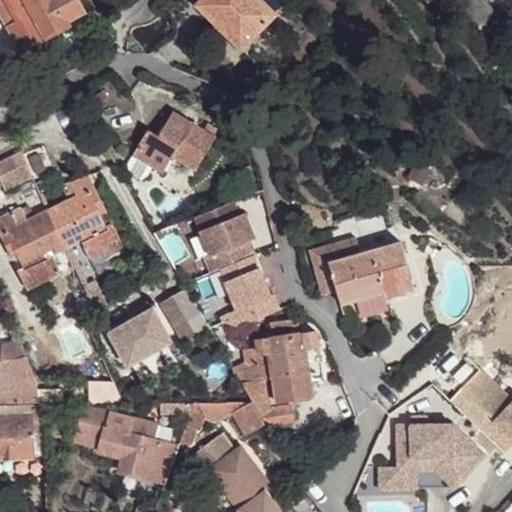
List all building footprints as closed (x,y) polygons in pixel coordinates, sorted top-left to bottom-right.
[(0,0),(0,5),(24,49),(71,24),(69,20),(88,9),(83,0),(0,0)] [(277,9),(267,0),(197,0),(242,44),(277,9)] [(267,0),(277,9),(285,0),(267,0)] [(133,156),(153,167),(164,174),(174,158),(197,171),(218,137),(175,110),(160,136),(149,130),(133,156)] [(24,151),(0,162),(0,174),(7,189),(35,177),(24,151)] [(149,174),(153,167),(133,156),(129,163),(130,169),(143,177),(149,174)] [(256,186),(251,166),(240,168),(244,188),(256,186)] [(79,196),(49,211),(68,248),(83,241),(92,259),(123,243),(114,224),(108,228),(102,215),(97,207),(104,204),(90,176),(73,184),(79,196)] [(233,199),(195,216),(212,254),(206,256),(213,271),(222,267),(257,252),(251,239),(240,214),(233,199)] [(104,204),(97,207),(102,215),(108,211),(104,204)] [(68,248),(49,211),(29,221),(23,209),(0,220),(0,230),(10,250),(17,246),(21,255),(28,267),(20,270),(30,290),(64,273),(55,255),(68,248)] [(245,211),(240,214),(251,239),(256,236),(245,211)] [(386,288),(374,248),(360,252),(356,236),(326,244),(337,289),(341,302),(384,290),(386,290),(386,288)] [(402,240),(374,248),(386,288),(413,281),(402,240)] [(323,292),(337,289),(326,244),(311,248),(323,292)] [(17,246),(10,250),(14,258),(21,255),(17,246)] [(257,252),(222,267),(240,308),(233,310),(239,325),(247,321),(281,307),(284,306),(278,292),(275,294),(257,252)] [(415,287),(413,281),(386,288),(386,290),(384,290),(386,295),(415,287)] [(177,328),(201,314),(188,291),(163,304),(177,328)] [(174,342),(156,309),(112,334),(131,367),(174,342)] [(239,325),(233,310),(224,314),(227,323),(234,325),(235,327),(239,325)] [(211,332),(201,314),(177,328),(187,346),(211,332)] [(273,337),(269,338),(274,376),(277,399),(313,394),(310,378),(323,377),(317,331),(298,333),(296,318),(271,322),(273,337)] [(264,378),(274,376),(269,338),(258,339),(259,346),(255,347),(257,363),(249,364),(251,379),(264,378)] [(245,361),(233,368),(235,372),(249,364),(257,363),(255,347),(259,346),(258,339),(250,340),(251,350),(243,351),(245,361)] [(19,341),(2,345),(5,361),(23,359),(19,341)] [(23,359),(5,361),(8,384),(37,384),(36,383),(26,358),(23,359)] [(249,364),(235,372),(241,381),(251,379),(249,364)] [(511,396),(482,368),(452,399),(506,449),(511,442),(511,396)] [(241,381),(250,400),(263,423),(264,425),(293,419),(290,404),(278,406),(272,407),(264,378),(251,379),(241,381)] [(94,390),(94,403),(126,403),(117,382),(94,383),(94,390)] [(64,391),(64,404),(94,403),(94,390),(64,391)] [(49,391),(50,403),(64,404),(64,391),(49,391)] [(263,423),(250,400),(231,411),(244,434),(263,423)] [(182,402),(160,402),(160,417),(182,416),(182,402)] [(209,408),(197,403),(187,426),(200,431),(209,408)] [(0,457),(33,457),(32,423),(45,423),(45,404),(39,404),(32,404),(0,404),(0,457)] [(78,439),(103,446),(108,428),(155,440),(156,438),(160,424),(99,409),(86,410),(78,439)] [(424,417),(409,418),(409,426),(424,425),(424,417)] [(409,426),(394,426),(395,468),(396,472),(415,471),(432,471),(452,488),(483,455),(449,424),(424,425),(409,426)] [(108,428),(103,446),(101,451),(124,457),(121,471),(146,477),(156,441),(155,440),(108,428)] [(203,474),(210,469),(234,451),(220,432),(189,455),(203,474)] [(167,482),(180,444),(156,438),(155,440),(156,441),(146,477),(167,482)] [(239,509),(264,491),(270,486),(239,447),(234,451),(210,469),(210,471),(239,509)] [(33,457),(0,457),(0,469),(33,469),(33,457)] [(395,468),(377,469),(378,492),(416,490),(415,471),(396,472),(395,468)] [(299,511),(310,506),(297,485),(284,492),(295,511),(299,511)] [(280,511),(264,491),(239,509),(241,511),(280,511)]
